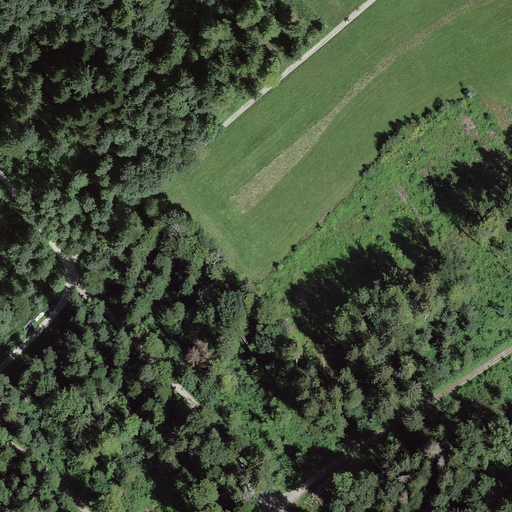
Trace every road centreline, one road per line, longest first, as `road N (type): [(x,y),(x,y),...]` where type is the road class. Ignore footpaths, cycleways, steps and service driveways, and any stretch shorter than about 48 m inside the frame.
road 1 (track): [(0,169),(81,283),(213,420),(270,511)]
road 2 (track): [(65,255),(371,0)]
road 3 (track): [(511,349),(269,510)]
